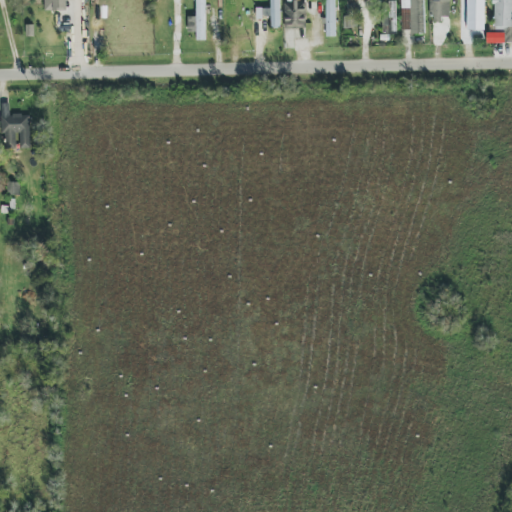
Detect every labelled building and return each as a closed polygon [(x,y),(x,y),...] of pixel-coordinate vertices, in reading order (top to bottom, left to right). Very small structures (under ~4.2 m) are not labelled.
[(67,0),(44,0),(45,11),(68,11),(67,0)] [(196,0),(196,16),(188,17),(188,33),(196,32),(196,41),(206,41),(205,0),(196,0)] [(280,28),(279,0),(270,0),(271,29),(280,28)] [(284,1),(285,29),(307,29),(306,0),(284,1)] [(335,0),(325,0),(327,37),(336,37),(335,0)] [(424,0),(401,0),(402,30),(411,30),(411,34),(425,34),(424,0)] [(450,17),(449,0),(430,0),(431,22),(443,22),(443,17),(450,17)] [(511,0),(494,0),(495,33),(504,32),(504,41),(511,40),(511,0)] [(397,32),(396,1),(389,1),(390,33),(397,32)] [(30,149),(30,115),(9,115),(9,105),(2,105),(3,149),(18,149),(30,149)]
